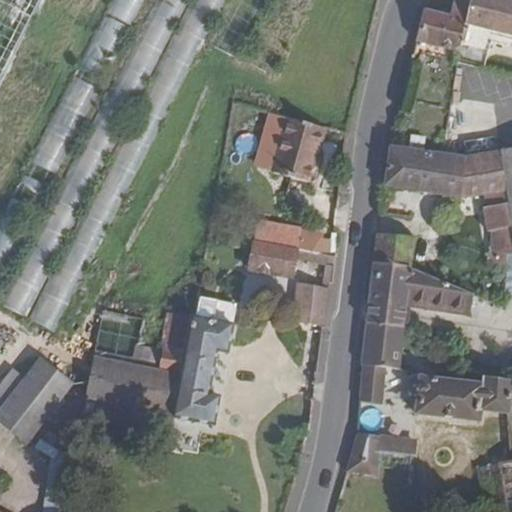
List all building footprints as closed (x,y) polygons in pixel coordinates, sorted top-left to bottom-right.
[(156,0),(0,303),(27,317),(188,0),(156,0)] [(112,0),(0,220),(0,286),(147,0),(112,0)] [(0,0),(0,75),(37,0),(0,0)] [(192,0),(30,319),(56,332),(225,0),(192,0)] [(232,0),(209,45),(238,60),(269,0),(232,0)] [(275,0),(243,61),(273,76),(312,0),(275,0)] [(425,9),(417,41),(459,52),(466,24),(471,3),(458,0),(453,0),(450,16),(425,9)] [(511,0),(509,0),(471,0),(471,3),(466,24),(511,35),(511,0)] [(326,127),(290,117),(274,173),(309,183),(326,127)] [(468,156),(442,153),(391,145),(386,184),(462,196),(498,192),(507,191),(501,152),(468,156)] [(511,150),(501,152),(507,191),(509,204),(511,222),(511,150)] [(507,191),(498,192),(499,206),(509,204),(507,191)] [(511,254),(511,222),(509,204),(499,206),(486,209),(488,231),(494,231),(494,262),(507,264),(507,256),(511,254)] [(255,241),(257,243),(297,250),(301,234),(302,228),(259,219),(255,241)] [(323,238),(301,234),(297,250),(320,255),(323,238)] [(375,263),(411,267),(415,240),(379,235),(375,263)] [(297,250),(257,243),(252,270),(291,278),(295,258),(327,265),(323,292),(302,290),(297,320),(325,325),(329,290),(333,257),(320,255),(297,250)] [(413,268),(411,267),(375,263),(367,322),(403,326),(405,306),(467,314),(470,293),(413,268)] [(87,399),(83,416),(171,434),(171,428),(177,429),(179,418),(213,425),(219,396),(209,395),(218,350),(227,352),(237,307),(223,304),(218,322),(192,317),(186,349),(181,374),(173,416),(87,399)] [(186,349),(192,317),(170,313),(164,345),(186,349)] [(414,333),(403,326),(367,322),(363,365),(387,367),(400,370),(400,368),(403,348),(412,350),(414,333)] [(186,349),(164,345),(159,370),(181,374),(186,349)] [(173,416),(181,374),(159,370),(95,357),(87,399),(173,416)] [(12,401),(0,392),(0,391),(0,418),(28,441),(73,383),(43,362),(29,380),(12,401)] [(382,403),(387,367),(363,365),(360,399),(382,403)] [(12,401),(29,380),(14,369),(0,386),(0,391),(0,392),(12,401)] [(483,382),(421,376),(417,413),(479,420),(480,409),(508,413),(511,382),(484,379),(483,382)] [(416,442),(358,435),(347,472),(377,475),(378,466),(380,452),(412,456),(414,456),(416,442)] [(61,452),(42,438),(37,447),(56,459),(61,452)] [(410,470),(412,456),(380,452),(378,466),(410,470)] [(511,511),(511,464),(510,465),(475,471),(482,511),(511,511)] [(65,511),(67,511),(73,470),(51,466),(46,509),(65,511)]
